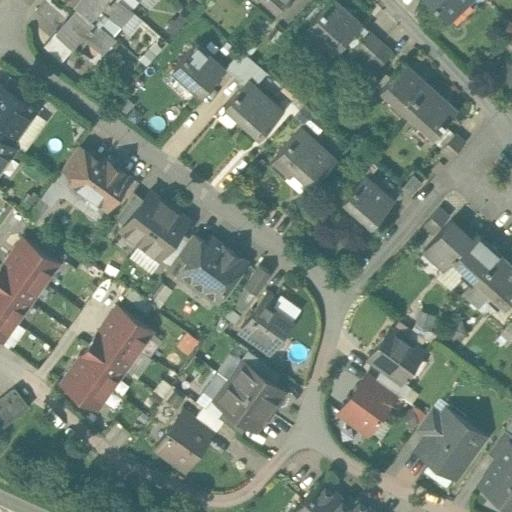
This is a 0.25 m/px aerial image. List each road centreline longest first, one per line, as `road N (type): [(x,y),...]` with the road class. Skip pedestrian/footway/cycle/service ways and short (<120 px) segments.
road 1 (residential): [(339,295),(0,41)]
road 2 (residential): [(0,353),(31,372),(105,452),(206,500),(240,498),(311,428)]
road 3 (residential): [(471,162),(339,295)]
road 4 (residential): [(501,125),(385,0)]
road 5 (residential): [(311,428),(347,463),(452,511)]
road 6 (residential): [(339,295),(311,428)]
